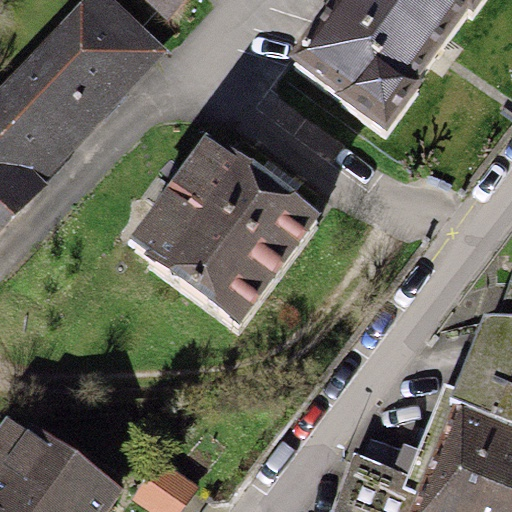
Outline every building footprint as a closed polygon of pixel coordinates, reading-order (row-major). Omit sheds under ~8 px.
[(81,0),(0,85),(0,231),(170,54),(111,0),(81,0)] [(142,0),(166,22),(187,0),(142,0)] [(327,0),(285,58),(386,132),(422,83),(416,79),(468,9),(472,12),(481,0),(327,0)] [(206,136),(128,240),(152,258),(149,262),(237,328),(321,216),(224,144),(221,147),(206,136)] [(511,273),(499,317),(511,317),(511,273)] [(441,390),(407,473),(353,454),(332,511),(511,511),(511,317),(499,317),(483,318),(453,394),(441,390)] [(7,418),(0,427),(0,511),(108,511),(124,491),(31,423),(25,431),(7,418)] [(132,497),(151,511),(179,511),(198,487),(159,459),(132,497)]
